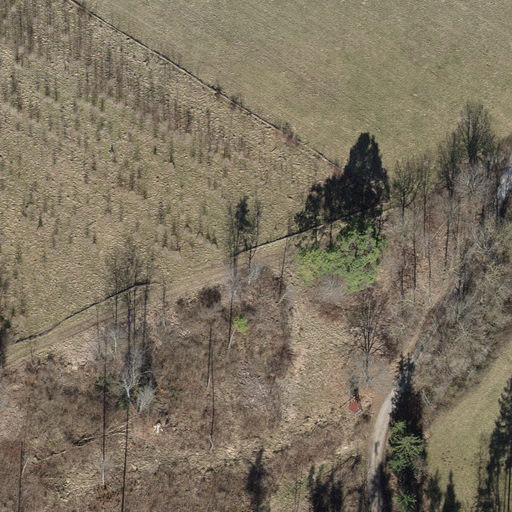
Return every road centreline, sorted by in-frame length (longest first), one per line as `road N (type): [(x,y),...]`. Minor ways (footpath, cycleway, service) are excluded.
road 1 (track): [(511,152),(286,260),(0,363)]
road 2 (track): [(380,511),(373,498),(382,434),(511,156)]
